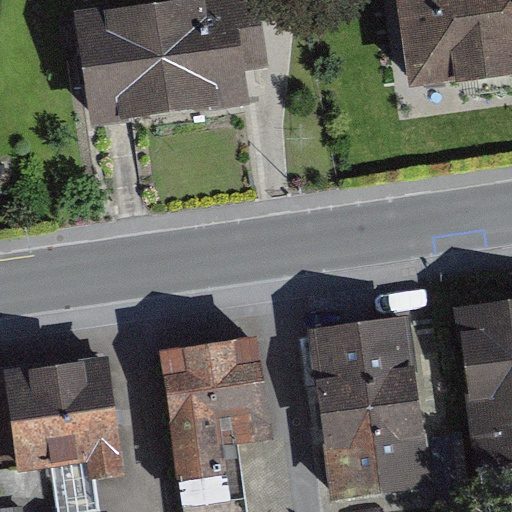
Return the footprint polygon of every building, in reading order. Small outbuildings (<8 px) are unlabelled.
[(134,0),(83,6),(96,118),(248,100),(236,0),(134,0)] [(511,0),(397,0),(409,89),(511,75),(511,0)] [(511,304),(465,309),(481,456),(511,453),(511,304)] [(409,318),(310,332),(335,500),(433,486),(409,318)] [(265,340),(167,352),(184,483),(241,476),(236,443),(277,438),(265,340)] [(113,365),(1,380),(13,469),(125,455),(113,365)]
